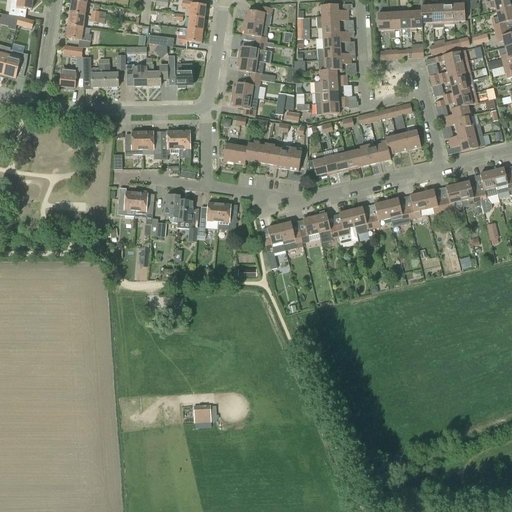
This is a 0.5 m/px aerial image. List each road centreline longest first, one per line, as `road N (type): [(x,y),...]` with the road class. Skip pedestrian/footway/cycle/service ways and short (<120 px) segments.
road 1 (residential): [(203,107),(85,111),(38,103)]
road 2 (residential): [(307,199),(440,166)]
